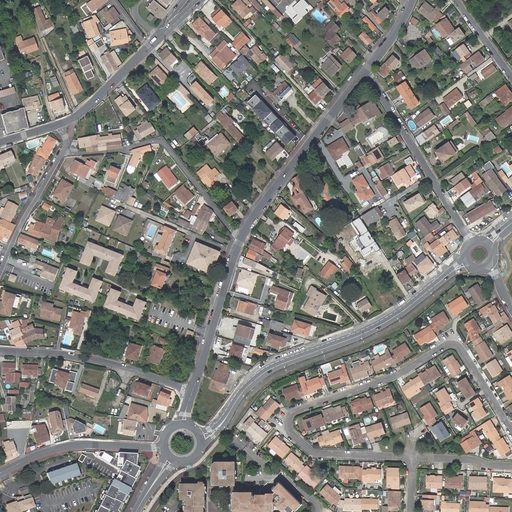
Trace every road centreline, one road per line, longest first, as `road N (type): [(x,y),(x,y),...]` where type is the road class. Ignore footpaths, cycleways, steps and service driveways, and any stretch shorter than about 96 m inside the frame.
road 1 (residential): [(193,390),(238,242),(364,71)]
road 2 (residential): [(511,432),(454,342),(391,377),(294,410),(289,433),(315,453)]
road 3 (secondary): [(467,262),(373,328),(268,369),(221,423),(199,435)]
road 4 (residential): [(364,71),(471,242)]
road 5 (residential): [(193,390),(64,353),(0,351)]
road 6 (residential): [(162,443),(68,445),(0,472)]
road 7 (residential): [(0,273),(65,145),(60,123)]
road 8 (tertiary): [(160,35),(60,123)]
